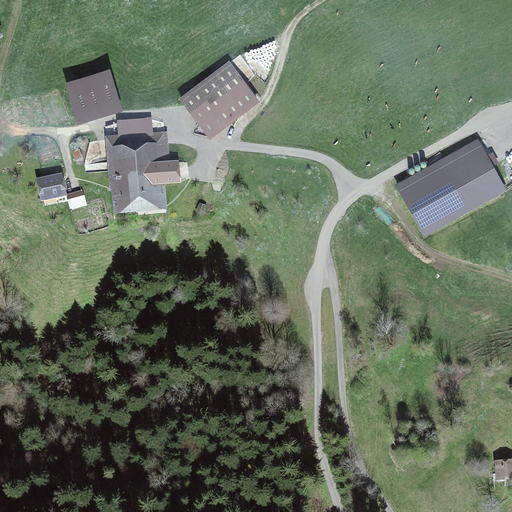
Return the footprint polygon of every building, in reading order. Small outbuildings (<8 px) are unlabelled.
[(216,107),(243,84),(225,63),(179,102),(197,123),(198,122),(216,107)] [(69,87),(78,121),(119,111),(110,77),(69,87)] [(257,100),(243,84),(216,107),(229,123),(257,100)] [(198,122),(197,123),(211,139),(229,123),(216,107),(198,122)] [(118,124),(119,139),(107,140),(111,185),(120,184),(122,207),(160,204),(158,184),(181,182),(179,163),(170,164),(167,134),(153,136),(151,120),(118,124)] [(423,235),(503,190),(477,143),(397,188),(423,235)] [(68,179),(42,185),(46,202),(72,196),(68,179)] [(511,477),(511,470),(511,461),(495,462),(496,478),(511,477)]
